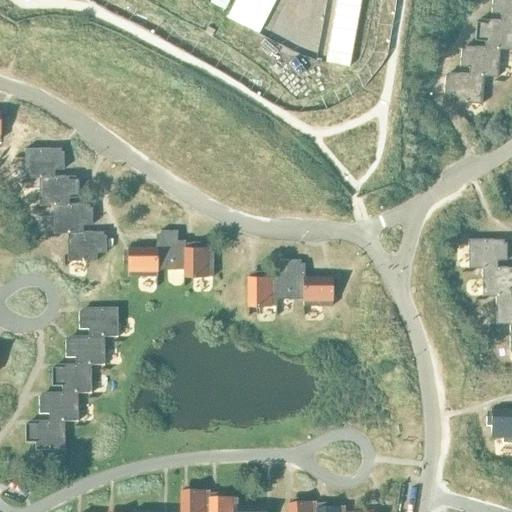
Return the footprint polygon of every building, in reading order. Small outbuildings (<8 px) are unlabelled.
[(276,0),(257,49),(291,62),(314,0),(276,0)] [(491,19),(490,19),(501,20),(511,21),(511,0),(492,0),(491,12),(501,13),(500,19),(491,19)] [(485,47),(511,49),(511,21),(501,20),(490,19),(486,22),(477,21),(475,39),(485,40),(485,46),(485,47)] [(459,72),(459,73),(469,73),(469,74),(485,75),(485,76),(498,77),(500,49),(511,49),(485,47),(475,46),(471,49),(461,49),(460,66),(470,67),(469,73),(459,72)] [(469,73),(459,73),(455,76),(446,75),(444,93),(454,93),(453,101),(482,103),(484,76),(485,76),(485,75),(469,74),(469,73)] [(55,176),(55,169),(64,169),(63,152),(53,151),(50,148),(25,148),(26,178),(39,177),(55,176)] [(39,177),(40,205),(52,205),(52,204),(69,204),(69,203),(69,197),(78,196),(78,179),(68,179),(64,176),(55,176),(39,177)] [(52,204),(52,205),(53,233),(67,233),(67,243),(68,243),(67,232),(83,232),(83,231),(83,225),(92,224),(92,207),(82,207),(78,203),(69,203),(69,204),(52,204)] [(160,240),(156,244),(156,246),(156,247),(157,247),(157,269),(183,269),(185,269),(185,247),(186,247),(186,240),(178,240),(178,230),(160,230),(160,240)] [(92,231),(83,231),(83,232),(67,232),(68,243),(67,243),(68,261),(97,260),(97,252),(107,252),(106,234),(96,235),(92,231)] [(498,267),(498,260),(507,260),(507,242),(497,242),(493,239),(469,239),(469,267),(482,267),(498,267)] [(192,242),(192,247),(186,247),(185,247),(185,269),(183,269),(183,276),(213,276),(213,247),(201,247),(201,242),(192,242)] [(157,276),(157,269),(157,247),(156,247),(156,246),(128,246),(128,255),(123,255),(123,264),(128,264),(128,276),(157,276)] [(284,269),(276,269),(276,276),(276,298),(277,298),(303,298),(303,305),(304,298),(304,276),(305,276),(305,273),(301,269),(301,259),(284,259),(284,269)] [(496,295),(511,295),(511,288),(511,287),(511,270),(507,266),(498,267),(482,267),(482,295),(496,295)] [(277,305),(277,298),(276,298),(276,276),(276,269),(275,269),(275,276),(264,276),(264,271),(255,271),(255,276),(247,276),(247,305),(277,305)] [(332,276),(305,276),(304,276),(304,298),(303,305),(332,305),(332,293),(337,293),(337,283),(332,283),(332,276)] [(511,322),(511,294),(511,295),(496,295),(496,323),(509,323),(511,322)] [(89,337),(104,337),(118,337),(117,308),(92,308),(88,312),(78,313),(79,330),(88,330),(88,336),(78,336),(78,337),(89,337)] [(75,365),(105,365),(104,337),(89,337),(78,337),(75,340),(65,341),(65,358),(75,358),(75,365)] [(62,393),(62,394),(78,393),(78,394),(91,394),(90,365),(75,365),(65,365),(61,369),(52,369),(52,387),(62,386),(62,393)] [(38,421),(49,421),(49,422),(64,421),(64,422),(78,421),(77,394),(78,394),(78,393),(62,394),(62,393),(52,393),(48,397),(38,397),(39,415),(48,414),(48,421),(38,421)] [(502,440),(502,443),(511,443),(511,409),(491,409),(491,417),(487,417),(486,426),(491,426),(491,439),(502,440)] [(49,421),(38,421),(35,425),(25,425),(25,443),(35,442),(35,450),(64,450),(64,422),(64,421),(49,422),(49,421)] [(179,511),(209,511),(209,498),(210,498),(210,491),(197,491),(197,487),(188,487),(188,491),(180,491),(179,511)] [(216,498),(210,498),(209,498),(209,511),(236,511),(237,505),(238,505),(237,498),(226,498),(226,493),(216,493),(216,498)] [(286,511),(316,511),(316,509),(317,509),(316,502),(304,503),(303,498),(294,499),(295,504),(286,505),(286,511)] [(323,508),(317,509),(316,509),(316,511),(344,511),(344,506),(332,508),(332,503),(323,503),(323,508)]
